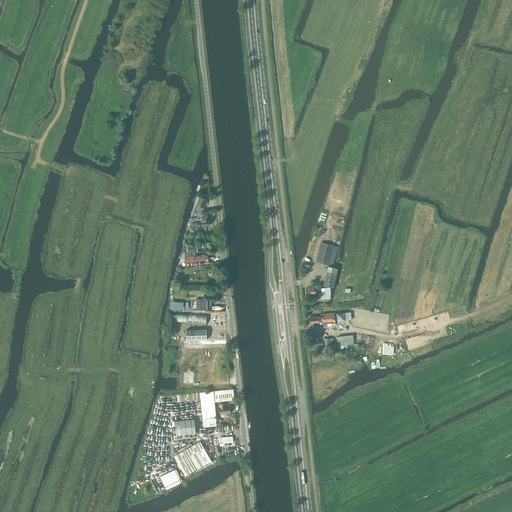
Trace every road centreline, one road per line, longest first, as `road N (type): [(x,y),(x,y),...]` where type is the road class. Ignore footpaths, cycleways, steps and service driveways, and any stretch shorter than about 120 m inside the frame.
road 1 (unclassified): [(253,511),(195,0)]
road 2 (primary): [(308,511),(254,0)]
road 3 (track): [(87,0),(63,69),(64,103),(33,168)]
